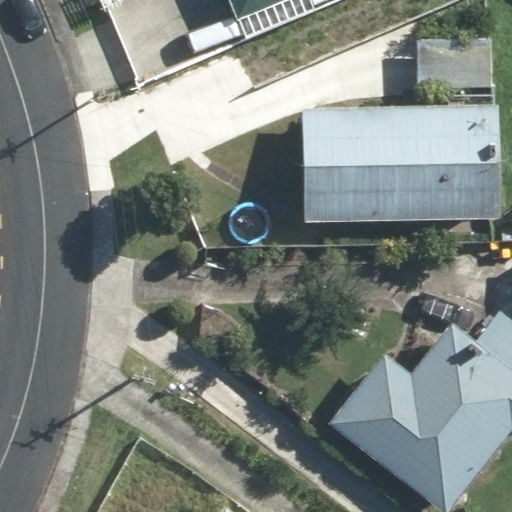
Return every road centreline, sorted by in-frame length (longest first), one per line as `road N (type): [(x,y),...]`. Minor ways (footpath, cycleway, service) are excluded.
road 1 (residential): [(0,467),(47,318),(49,238),(43,144),(0,32)]
road 2 (unknown): [(103,301),(211,344),(433,511)]
